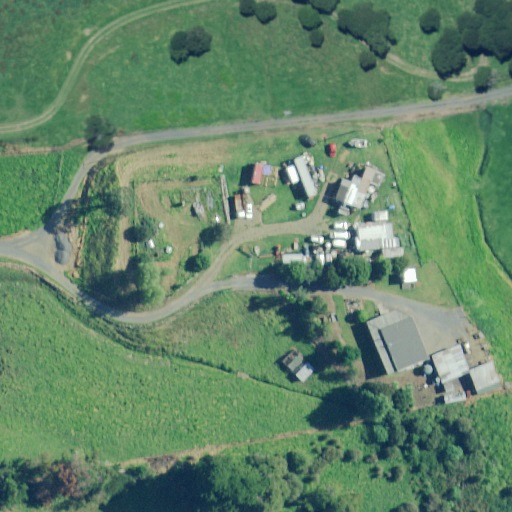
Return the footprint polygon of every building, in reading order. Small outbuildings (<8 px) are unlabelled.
[(358,209),(369,183),(377,186),(382,173),(365,167),(359,180),(352,177),(342,202),(358,209)] [(181,189),(162,191),(163,200),(156,200),(157,213),(164,212),(165,223),(191,221),(190,209),(187,209),(187,204),(182,204),(181,189)] [(426,358),(409,316),(392,310),(364,322),(386,375),(426,358)] [(457,345),(430,356),(441,382),(468,372),(475,391),(499,381),(491,360),(467,370),(457,345)] [(307,362),(294,374),(301,381),(314,369),(307,362)] [(462,391),(440,395),(442,405),(464,401),(462,391)]
